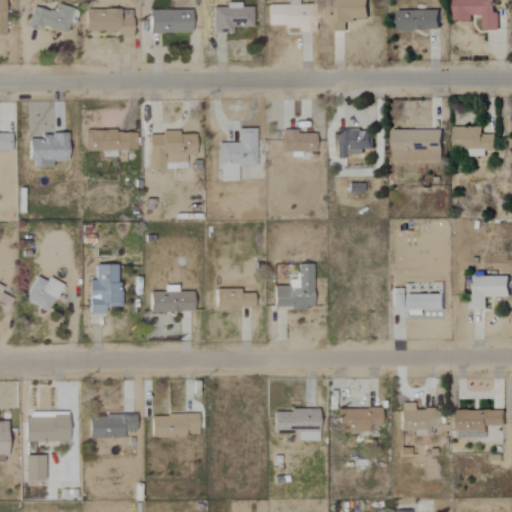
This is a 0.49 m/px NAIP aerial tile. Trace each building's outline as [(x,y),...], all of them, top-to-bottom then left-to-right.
[(267,27),(295,26),(296,32),(313,32),(312,5),(296,5),(296,0),(285,0),(286,5),(266,5),(267,27)] [(368,0),(355,0),(330,0),(330,31),(345,32),(346,23),(353,23),(354,19),(367,19),(368,0)] [(452,0),(453,21),(471,21),(471,15),(481,15),(481,31),(497,31),(496,0),(452,0)] [(251,7),(239,7),(239,3),(224,3),(224,7),(211,8),(212,34),(231,33),(231,27),(251,27),(251,7)] [(64,34),(67,23),(72,24),(76,10),(55,5),(53,13),(31,6),(26,23),(64,34)] [(84,33),(130,32),(130,10),(83,10),(84,33)] [(190,11),(148,10),(148,33),(189,34),(190,11)] [(440,10),(398,11),(398,31),(440,30),(440,10)] [(496,151),(496,135),(482,135),(482,128),(453,127),(452,151),(467,151),(467,156),(486,157),(486,151),(496,151)] [(254,166),(254,129),(236,129),(236,143),(217,144),(217,182),(236,181),(236,166),(254,166)] [(370,150),(371,131),(334,130),(333,159),(343,159),(343,155),(362,155),(362,150),(370,150)] [(442,163),(442,130),(391,131),(392,164),(442,163)] [(135,152),(135,132),(85,132),(85,152),(102,152),(135,152)] [(314,133),(281,132),(281,152),(291,152),(291,154),(313,154),(314,133)] [(9,133),(0,133),(0,151),(9,151),(9,133)] [(193,133),(160,134),(160,136),(147,136),(147,170),(184,169),(184,156),(193,156),(193,133)] [(66,162),(66,134),(39,134),(39,141),(29,140),(28,168),(50,168),(51,161),(66,162)] [(86,280),(87,315),(103,314),(102,308),(117,307),(116,265),(93,266),(93,280),(86,280)] [(310,309),(311,265),(296,265),(295,287),(273,287),(272,308),(310,309)] [(60,284),(47,277),(44,282),(34,277),(22,300),(45,312),(60,284)] [(509,298),(509,277),(474,277),(474,302),(468,302),(468,310),(486,310),(486,298),(509,298)] [(0,290),(2,287),(0,285),(0,311),(5,313),(11,298),(0,293),(0,290)] [(148,293),(149,313),(191,312),(190,292),(176,293),(176,286),(163,286),(163,293),(148,293)] [(405,309),(405,289),(390,289),(391,309),(405,309)] [(252,291),(215,291),(214,309),(252,309),(252,291)] [(435,410),(412,409),(412,404),(399,404),(399,431),(412,432),(412,436),(428,436),(428,427),(435,428),(435,410)] [(379,409),(336,410),(336,432),(380,431),(379,409)] [(316,441),(316,410),(288,410),(288,413),(272,413),(272,426),(281,426),(281,431),(296,432),(296,441),(316,441)] [(504,411),(456,412),(456,433),(467,433),(467,437),(486,437),(486,427),(504,427),(504,411)] [(195,414),(149,416),(150,438),(184,438),(184,431),(196,431),(195,414)] [(23,418),(24,442),(66,441),(66,415),(43,416),(43,417),(23,418)] [(134,416),(88,415),(88,439),(122,439),(122,431),(134,432),(134,416)] [(42,457),(24,457),(23,482),(42,483),(42,457)]
